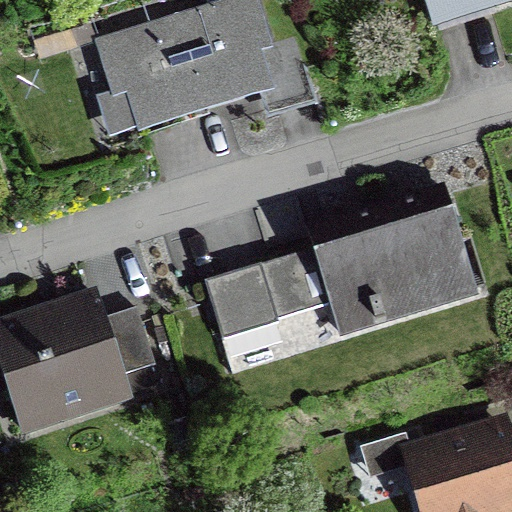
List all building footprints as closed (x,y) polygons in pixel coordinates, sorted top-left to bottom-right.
[(259,0),(206,0),(208,4),(93,40),(109,92),(95,96),(109,138),(136,130),(138,137),(276,93),(263,53),(275,49),(259,0)] [(511,0),(423,0),(433,30),(438,28),(440,35),(498,17),(496,11),(511,5),(511,0)] [(335,324),(340,340),(480,296),(445,183),(304,225),(311,249),(205,282),(233,368),(284,351),(275,324),(280,322),(285,340),(335,324)] [(0,317),(0,416),(14,412),(23,439),(163,395),(135,307),(106,316),(97,287),(0,317)] [(406,433),(360,447),(369,478),(372,477),(378,497),(411,488),(418,511),(511,511),(511,425),(509,414),(409,443),(406,433)]
